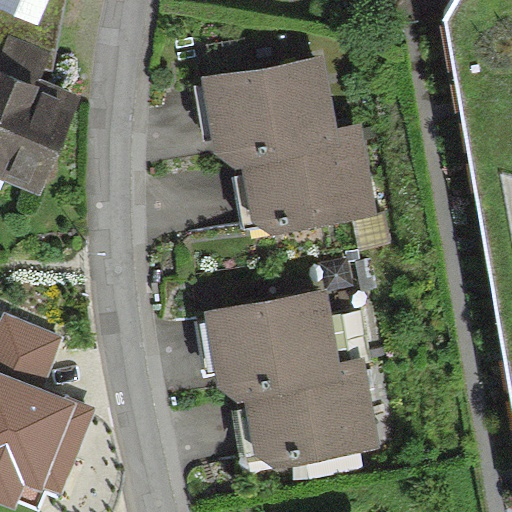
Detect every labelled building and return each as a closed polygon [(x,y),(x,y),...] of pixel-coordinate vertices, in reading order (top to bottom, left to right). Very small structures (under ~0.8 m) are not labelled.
[(0,0),(0,158),(34,173),(70,88),(33,72),(63,0),(0,0)] [(511,0),(455,0),(446,19),(511,405),(511,0)] [(244,138),(326,125),(316,56),(213,72),(224,141),(244,138)] [(326,125),(244,138),(256,214),(368,196),(356,120),(326,125)] [(251,374),(332,361),(321,289),(215,306),(226,378),(251,374)] [(0,503),(16,510),(25,480),(60,494),(91,409),(41,388),(62,336),(1,313),(0,314),(0,503)] [(332,361),(251,374),(263,449),(368,432),(356,357),(332,361)]
